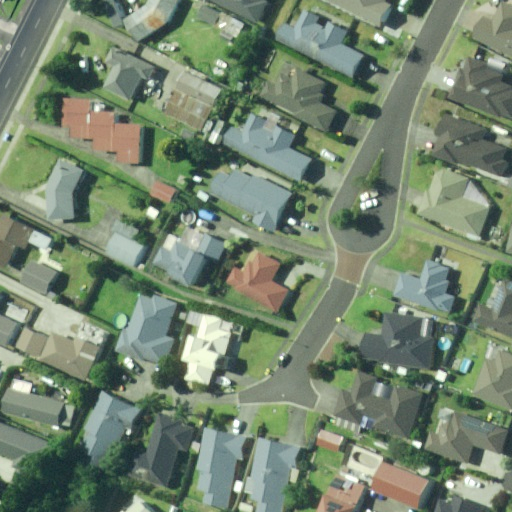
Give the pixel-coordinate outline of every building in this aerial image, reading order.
[(152,0),(151,4),(128,19),(143,41),(171,23),(181,0),(152,0)] [(266,1),(267,0),(215,0),(262,22),(271,3),(266,1)] [(330,0),(334,2),(384,27),(386,21),(395,5),(388,1),(388,0),(330,0)] [(511,3),(505,1),(498,16),(496,20),(487,16),(476,38),(511,55),(511,3)] [(225,14),(209,6),(206,5),(200,17),(201,18),(199,22),(205,25),(207,21),(219,26),(225,14)] [(322,17),(309,11),(307,9),(300,23),(298,28),(289,24),(287,23),(279,39),(356,78),(367,55),(345,44),(346,40),(351,31),(331,21),(328,28),(318,23),(322,17)] [(153,80),(159,67),(132,54),(116,46),(109,63),(117,67),(107,88),(134,101),(145,77),(153,80)] [(490,68),(491,64),(472,56),(469,64),(467,69),(464,68),(453,94),(452,97),(503,118),(505,115),(511,117),(511,85),(503,82),(506,75),(505,75),(490,68)] [(324,102),(327,95),(323,93),(329,82),(300,68),(295,78),(284,73),(279,84),(274,82),(271,81),(264,96),(298,113),(296,116),(330,133),(341,111),(339,110),(326,103),(324,102)] [(225,89),(209,81),(188,71),(167,113),(210,134),(216,122),(210,119),(225,89)] [(92,139),(93,111),(94,100),(69,99),(67,98),(66,123),(66,127),(74,127),(74,138),(92,139)] [(116,152),(117,123),(117,112),(93,111),(92,139),(97,140),(97,151),(116,152)] [(270,121),(257,114),(255,113),(248,127),(245,132),(237,128),(235,127),(227,143),(304,182),(316,159),(292,148),(294,144),(299,136),(297,134),(279,126),(276,132),(267,127),(270,121)] [(485,139),(489,131),(489,129),(449,115),(445,126),(442,125),(441,127),(438,135),(442,137),(437,152),(435,155),(461,164),(462,161),(472,165),(503,177),(505,171),(509,161),(505,160),(509,148),(508,147),(485,139)] [(117,123),(116,152),(122,152),(122,164),(142,165),(142,163),(144,124),(132,124),(117,123)] [(182,136),(186,129),(176,123),(172,130),(182,136)] [(79,188),(81,184),(87,171),(64,159),(50,187),(52,212),(52,220),(68,219),(78,219),(77,197),(77,192),(79,188)] [(256,178),(241,171),(238,169),(235,176),(224,171),(213,193),(259,216),(256,221),(260,223),(277,232),(279,228),(291,204),(296,194),(290,191),(257,174),(256,178)] [(472,178),(449,170),(448,169),(439,173),(435,185),(433,191),(430,190),(429,192),(423,208),(421,214),(443,223),(452,226),(470,233),(480,237),(482,237),(483,234),(494,208),(492,207),(465,197),(472,179),(472,178)] [(181,184),(185,178),(178,175),(175,181),(181,184)] [(178,189),(175,188),(159,180),(154,192),(153,195),(172,204),(173,201),(178,189)] [(161,212),(153,207),(148,213),(157,219),(161,212)] [(39,231),(40,230),(6,213),(5,216),(0,226),(0,263),(10,269),(22,246),(27,248),(30,250),(32,245),(34,242),(50,250),(55,239),(52,238),(39,231)] [(109,253),(136,267),(147,246),(137,240),(142,230),(121,219),(116,230),(120,232),(109,253)] [(230,243),(227,242),(208,232),(200,247),(199,250),(179,240),(174,252),(167,249),(164,247),(155,264),(175,274),(174,277),(197,288),(204,273),(209,265),(211,260),(220,263),(230,243)] [(274,281),(280,270),(284,264),(262,253),(256,263),(252,260),(246,272),(241,270),(237,268),(229,283),(238,287),(237,289),(279,313),(280,312),(292,291),(274,281)] [(25,281),(49,293),(52,288),(58,291),(62,284),(55,281),(60,273),(57,271),(60,265),(40,255),(37,261),(36,261),(31,269),(27,277),(25,281)] [(445,265),(434,261),(431,260),(428,270),(426,275),(424,280),(408,274),(406,273),(399,293),(397,295),(442,311),(443,309),(453,313),(458,298),(449,295),(453,282),(449,280),(453,269),(445,265)] [(511,279),(509,278),(496,309),(487,305),(484,304),(477,322),(483,325),(489,327),(511,336),(511,279)] [(0,307),(5,297),(0,294),(0,341),(13,347),(24,324),(0,312),(0,307)] [(168,336),(173,324),(180,304),(158,296),(156,300),(144,295),(134,320),(129,332),(125,331),(117,351),(130,356),(145,361),(146,358),(165,365),(167,366),(177,340),(172,338),(168,336)] [(425,336),(428,317),(389,312),(387,328),(386,332),(386,335),(377,334),(369,333),(366,354),(366,358),(382,360),(381,362),(432,370),(437,338),(425,336)] [(222,329),(225,320),(207,314),(200,338),(196,337),(188,361),(192,362),(187,379),(210,386),(215,369),(221,371),(222,368),(233,333),(222,329)] [(53,339),(31,329),(23,347),(45,357),(53,339)] [(81,343),(60,334),(48,361),(91,381),(106,348),(83,337),(81,343)] [(511,354),(503,351),(499,362),(493,359),(489,358),(475,395),(511,409),(511,354)] [(461,363),(450,357),(446,366),(456,372),(461,363)] [(400,373),(407,375),(409,369),(401,367),(400,373)] [(438,378),(446,382),(449,374),(441,370),(438,378)] [(376,394),(381,379),(362,371),(355,389),(354,393),(345,389),(345,390),(335,416),(363,426),(367,417),(368,418),(369,417),(378,420),(376,426),(410,439),(426,395),(398,384),(393,400),(376,394)] [(38,384),(18,379),(8,413),(62,428),(63,424),(73,427),(79,406),(35,394),(38,384)] [(143,410),(120,399),(105,391),(86,430),(89,431),(82,446),(80,449),(88,452),(82,463),(104,474),(127,428),(133,431),(143,410)] [(477,445),(503,455),(511,431),(458,411),(458,412),(454,422),(453,422),(444,425),(441,435),(436,433),(433,432),(427,449),(457,460),(470,464),(477,445)] [(197,429),(187,425),(184,424),(185,421),(161,412),(147,453),(137,450),(129,475),(132,476),(157,484),(167,488),(168,485),(171,476),(179,452),(180,449),(188,452),(197,429)] [(57,446),(0,421),(0,452),(20,461),(16,471),(19,472),(13,488),(36,498),(57,446)] [(250,438),(225,432),(208,429),(199,470),(203,471),(199,490),(207,492),(204,503),(228,508),(231,495),(234,482),(239,459),(245,460),(246,455),(250,438)] [(342,438),(329,432),(325,441),(338,447),(342,438)] [(305,448),(278,442),(263,439),(262,446),(254,480),(257,481),(255,492),(253,500),(261,501),(258,511),(283,511),(293,469),(297,470),(300,470),(305,448)] [(420,451),(423,442),(416,440),(412,449),(420,451)] [(349,468),(346,475),(354,478),(357,471),(349,468)] [(422,503),(432,480),(431,480),(433,475),(415,468),(414,471),(406,491),(404,496),(422,503)] [(359,511),(361,508),(360,508),(370,487),(342,475),(332,497),(331,496),(324,511),(359,511)] [(127,511),(155,511),(136,494),(123,507),(128,511),(127,511)] [(485,511),(487,508),(462,498),(458,496),(455,504),(444,500),(438,511),(485,511)] [(20,511),(23,508),(0,498),(0,511),(20,511)]
